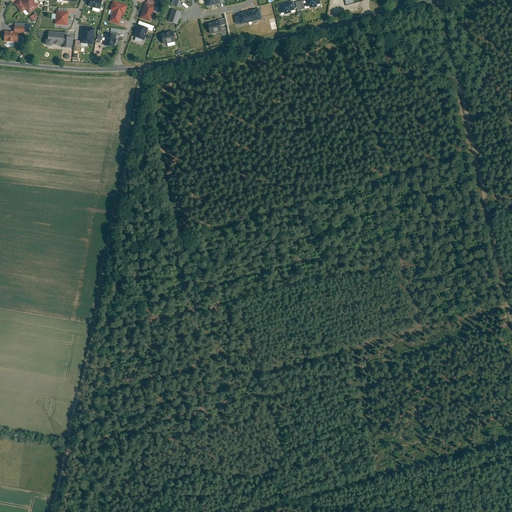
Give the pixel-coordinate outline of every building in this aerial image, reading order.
[(20,1),(14,5),(22,15),(25,12),(28,16),(38,8),(31,0),(24,0),(21,3),(20,1)] [(102,0),(89,0),(88,6),(101,9),(102,0)] [(294,3),(297,11),(304,9),(302,0),(294,3)] [(318,0),(302,0),(304,9),(308,8),(309,10),(316,9),(315,6),(319,6),(318,0)] [(127,7),(113,2),(110,12),(113,13),(110,23),(119,26),(122,16),(124,17),(127,7)] [(292,2),(277,5),(279,15),(283,15),(283,16),(290,15),(290,13),(294,12),(292,2)] [(155,7),(145,4),(140,20),(150,23),(155,7)] [(260,18),(257,7),(236,12),(239,23),(260,18)] [(181,15),(171,11),(167,24),(177,27),(181,15)] [(34,12),(29,18),(33,21),(37,15),(34,12)] [(68,13),(56,12),(55,26),(67,27),(68,13)] [(219,22),(207,25),(209,36),(222,34),(219,22)] [(25,26),(14,26),(14,32),(4,32),(4,43),(9,44),(9,45),(13,45),(14,44),(18,44),(18,35),(25,35),(25,26)] [(148,30),(137,26),(132,39),(144,43),(148,30)] [(95,29),(81,28),(79,45),(93,46),(95,29)] [(173,32),(160,35),(162,47),(175,44),(173,32)] [(64,34),(49,33),(48,43),(45,43),(45,46),(48,48),(51,49),(53,47),(54,46),(54,47),(60,47),(63,47),(63,50),(72,50),(72,38),(64,38),(64,34)] [(116,36),(105,36),(104,49),(115,50),(115,46),(116,46),(116,40),(116,36)]
